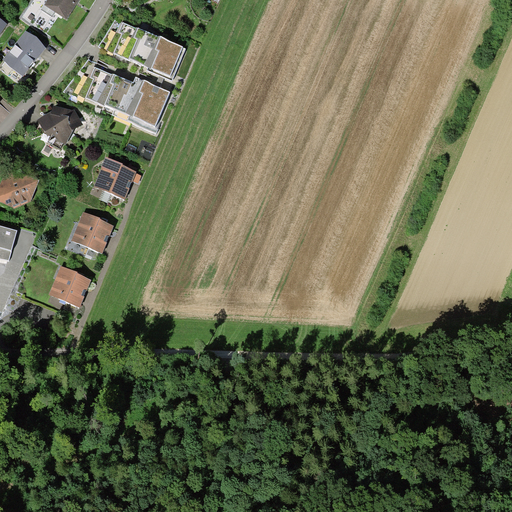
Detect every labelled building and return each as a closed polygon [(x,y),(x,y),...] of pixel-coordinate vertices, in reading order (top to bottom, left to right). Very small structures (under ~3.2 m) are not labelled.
[(47,0),(44,5),(68,20),(81,0),(47,0)] [(0,18),(0,35),(8,24),(0,18)] [(187,49),(115,19),(99,46),(103,49),(99,59),(125,71),(129,60),(132,62),(173,80),(187,49)] [(45,47),(24,32),(3,62),(24,77),(45,47)] [(155,126),(171,92),(136,78),(134,83),(121,78),(107,72),(108,68),(88,60),(63,92),(77,98),(79,95),(104,107),(102,110),(157,134),(159,128),(155,126)] [(71,110),(55,106),(53,109),(53,111),(38,120),(46,133),(41,136),(46,144),(48,143),(60,150),(64,144),(66,144),(74,130),(83,125),(74,109),(71,110)] [(138,169),(106,156),(93,187),(126,199),(138,169)] [(39,179),(7,169),(0,185),(0,201),(13,208),(30,200),(39,179)] [(113,226),(85,213),(72,240),(101,253),(113,226)] [(0,259),(8,261),(16,231),(0,227),(0,259)] [(81,306),(92,280),(61,266),(50,293),(81,306)]
